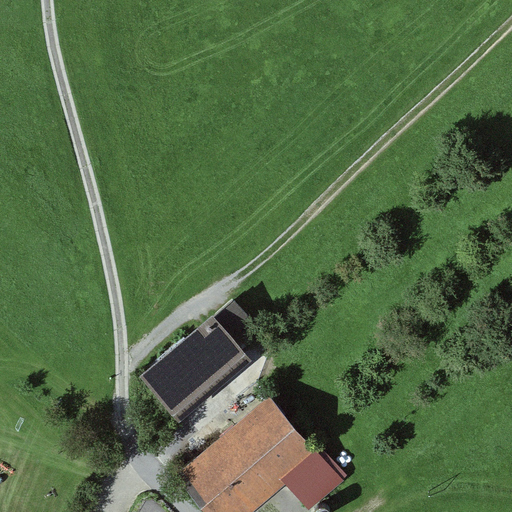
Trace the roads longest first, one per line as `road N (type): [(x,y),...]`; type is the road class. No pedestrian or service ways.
road 1 (track): [(0,315),(122,372),(208,295),(257,264),(511,27)]
road 2 (track): [(130,440),(114,288),(47,0)]
